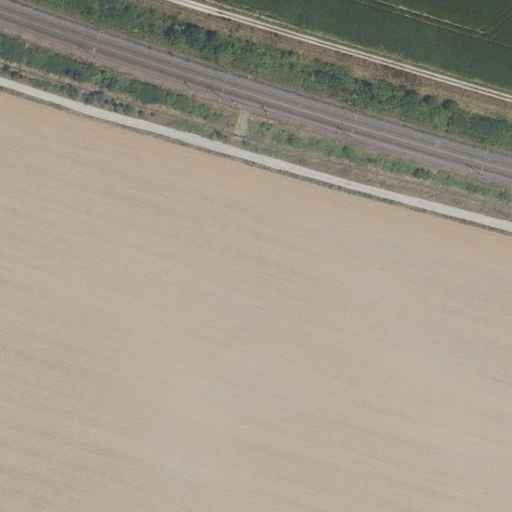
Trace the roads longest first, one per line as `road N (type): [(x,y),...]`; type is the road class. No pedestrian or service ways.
road 1 (track): [(511,227),(0,81)]
road 2 (track): [(177,0),(511,98)]
